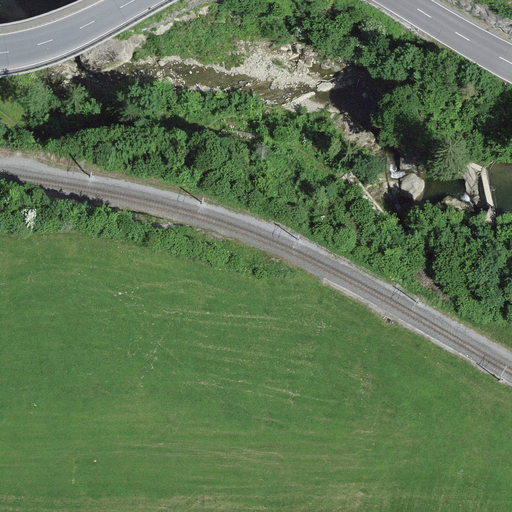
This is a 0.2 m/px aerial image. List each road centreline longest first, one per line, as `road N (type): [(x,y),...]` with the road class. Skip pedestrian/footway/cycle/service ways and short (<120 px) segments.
road 1 (secondary): [(0,53),(52,40),(134,0)]
road 2 (secondary): [(402,0),(511,63)]
